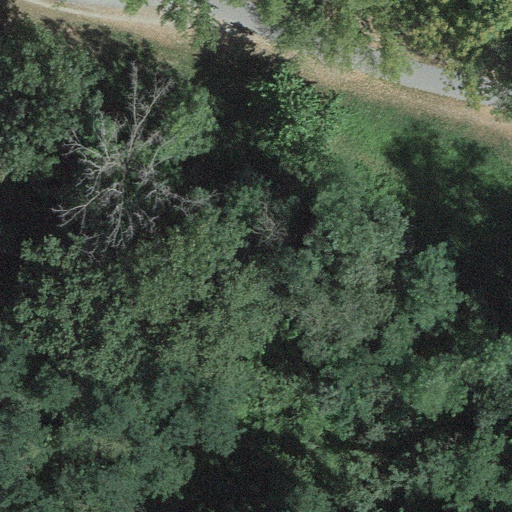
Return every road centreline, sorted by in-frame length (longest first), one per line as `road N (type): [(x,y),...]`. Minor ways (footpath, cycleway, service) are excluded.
road 1 (track): [(264,30),(511,97)]
road 2 (track): [(107,0),(264,30)]
